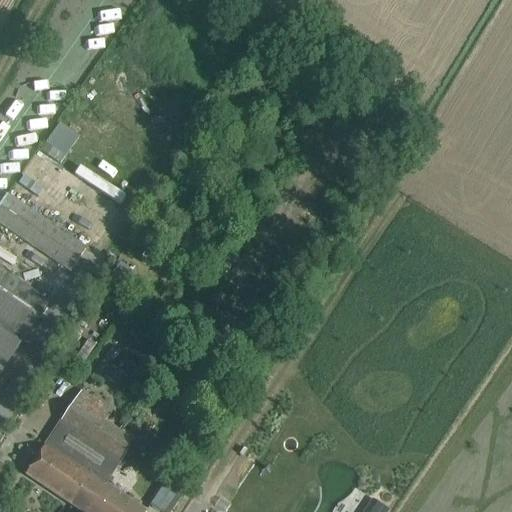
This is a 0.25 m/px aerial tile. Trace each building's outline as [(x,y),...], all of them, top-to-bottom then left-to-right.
[(161,168),(173,174),(196,130),(184,123),(161,168)] [(84,165),(77,176),(125,207),(132,196),(84,165)] [(7,195),(0,205),(0,225),(69,273),(86,249),(7,195)] [(0,376),(49,303),(0,269),(0,376)] [(26,475),(72,506),(92,476),(105,455),(120,433),(106,422),(112,413),(81,392),(26,475)] [(133,442),(120,433),(105,455),(120,465),(133,442)] [(146,511),(147,511),(92,476),(72,506),(80,511),(146,511)] [(166,484),(151,507),(159,511),(178,511),(188,498),(166,484)] [(372,499),(363,511),(384,511),(387,508),(372,499)]
